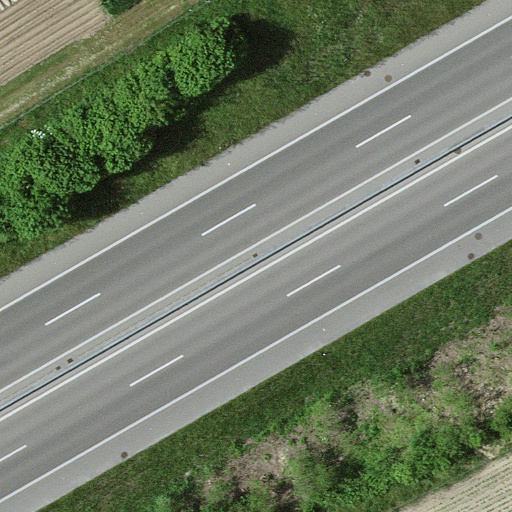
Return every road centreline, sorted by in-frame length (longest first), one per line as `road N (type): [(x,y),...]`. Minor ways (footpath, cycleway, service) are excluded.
road 1 (motorway): [(0,460),(511,166)]
road 2 (motorway): [(511,60),(0,353)]
